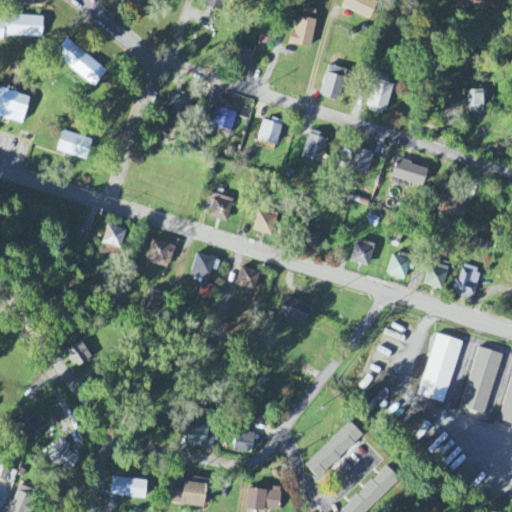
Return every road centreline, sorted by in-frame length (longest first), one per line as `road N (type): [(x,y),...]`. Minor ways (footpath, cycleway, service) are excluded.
road 1 (residential): [(511,330),(0,171)]
road 2 (residential): [(511,176),(161,65),(111,206)]
road 3 (residential): [(104,449),(241,464),(285,432),(392,292)]
road 4 (residential): [(86,511),(104,449),(84,400),(0,289)]
